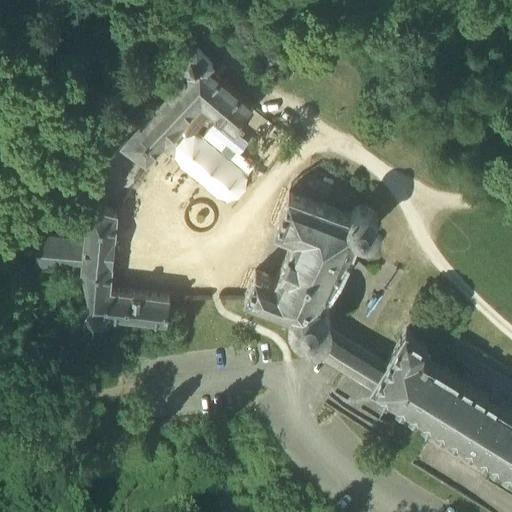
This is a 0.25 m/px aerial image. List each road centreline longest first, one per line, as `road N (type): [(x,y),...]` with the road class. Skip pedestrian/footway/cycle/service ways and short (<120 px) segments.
road 1 (track): [(330,135),(301,148),(203,258),(182,253),(168,234),(175,197),(191,185)]
road 2 (track): [(275,92),(389,173),(459,192),(511,192)]
road 3 (track): [(511,325),(454,275),(389,173)]
road 4 (track): [(275,92),(172,11),(139,0)]
